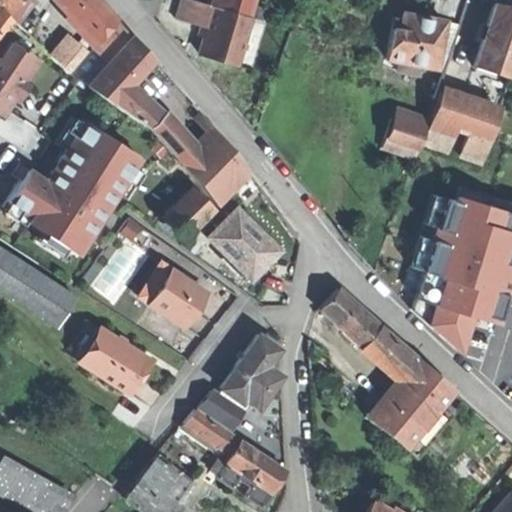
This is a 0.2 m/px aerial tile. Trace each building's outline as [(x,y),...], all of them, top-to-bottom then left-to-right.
[(0,0),(0,4),(8,13),(18,0),(0,0)] [(33,4),(30,0),(19,0),(8,14),(15,21),(16,22),(33,4)] [(98,0),(53,0),(93,44),(116,18),(98,0)] [(179,0),(174,18),(182,20),(187,0),(179,0)] [(187,0),(182,20),(206,28),(212,6),(191,0),(187,0)] [(216,0),(215,5),(247,15),(251,0),(216,0)] [(507,77),(511,62),(511,5),(511,6),(493,3),(472,66),(495,73),(507,77)] [(0,40),(15,21),(8,14),(0,5),(0,40)] [(235,64),(249,15),(247,15),(215,5),(214,5),(214,7),(212,6),(206,28),(198,53),(217,59),(235,64)] [(418,63),(429,65),(434,66),(443,21),(423,17),(403,13),(401,24),(392,22),(385,57),(396,59),(418,63)] [(134,40),(117,20),(87,54),(97,62),(101,60),(107,65),(88,85),(112,103),(152,60),(134,40)] [(444,68),(459,24),(443,21),(434,66),(444,68)] [(12,41),(29,52),(35,43),(18,32),(12,41)] [(87,51),(68,34),(50,54),(68,71),(87,51)] [(35,56),(29,52),(12,41),(11,40),(0,57),(0,111),(35,56)] [(97,62),(87,54),(71,72),(81,81),(97,62)] [(416,74),(418,63),(396,59),(394,70),(416,74)] [(427,78),(440,80),(444,68),(434,66),(429,65),(427,78)] [(501,99),(508,78),(507,77),(495,73),(488,94),(501,99)] [(131,85),(113,105),(120,110),(141,123),(156,108),(131,85)] [(437,91),(428,118),(447,124),(456,98),(437,91)] [(466,131),(475,104),(456,98),(447,124),(466,131)] [(489,138),(498,112),(475,104),(466,131),(489,138)] [(380,147),(413,158),(416,147),(414,147),(389,138),(399,108),(393,106),(380,147)] [(149,129),(173,152),(186,142),(156,107),(156,108),(141,123),(149,129)] [(389,138),(414,147),(424,116),(399,108),(389,138)] [(204,130),(210,125),(200,113),(194,118),(204,130)] [(481,162),(481,161),(489,138),(466,131),(447,124),(428,118),(420,141),(481,162)] [(79,253),(141,156),(84,120),(51,172),(55,174),(50,182),(46,179),(28,167),(7,200),(32,216),(29,221),(79,253)] [(217,196),(249,173),(246,169),(233,151),(210,125),(204,130),(186,142),(173,152),(217,196)] [(481,162),(464,213),(476,217),(494,165),(481,161),(481,162)] [(51,172),(46,179),(50,182),(55,174),(51,172)] [(192,187),(163,216),(183,238),(213,209),(192,187)] [(259,230),(241,213),(228,227),(222,221),(207,236),(250,277),(278,248),(259,230)] [(0,289),(60,329),(80,298),(0,246),(0,289)] [(160,261),(141,290),(151,297),(171,267),(160,261)] [(171,267),(151,297),(148,301),(185,325),(195,309),(207,291),(171,267)] [(318,308),(355,340),(373,320),(337,288),(318,308)] [(87,318),(65,351),(82,362),(103,329),(87,318)] [(355,340),(400,380),(418,359),(412,354),(373,320),(355,340)] [(103,329),(82,362),(127,392),(137,377),(149,359),(103,329)] [(279,348),(276,345),(257,332),(219,387),(240,401),(243,397),(256,407),(267,392),(279,374),(267,365),(279,348)] [(403,445),(452,389),(418,359),(400,380),(383,400),(369,415),(403,445)] [(240,401),(219,387),(215,392),(236,407),(240,401)] [(236,407),(215,392),(211,388),(198,406),(230,428),(242,411),(236,407)] [(183,422),(216,445),(226,430),(193,408),(183,422)] [(226,430),(216,445),(229,453),(239,439),(226,430)] [(239,439),(229,453),(224,461),(226,462),(217,476),(231,485),(240,472),(253,481),(244,494),(260,505),(273,486),(285,469),(239,439)] [(0,457),(0,487),(55,511),(65,511),(78,486),(2,452),(0,457)] [(124,497),(144,511),(169,511),(194,480),(158,452),(124,497)] [(511,511),(511,494),(509,492),(492,511),(511,511)] [(392,511),(375,500),(367,511),(392,511)]
